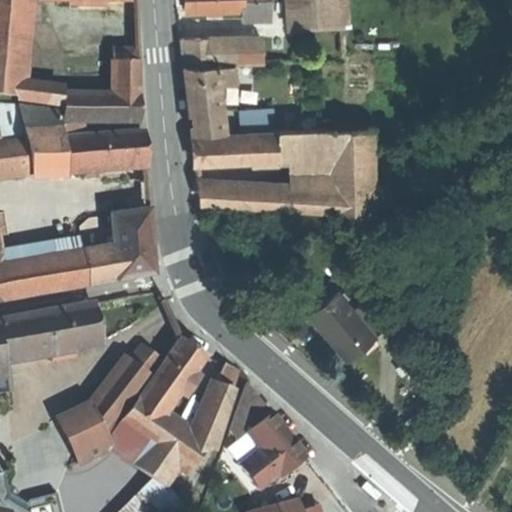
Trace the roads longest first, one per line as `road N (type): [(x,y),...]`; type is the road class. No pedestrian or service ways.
road 1 (tertiary): [(196,274),(212,300),(443,511)]
road 2 (tertiary): [(158,0),(177,202),(196,274)]
road 3 (residential): [(196,274),(0,310)]
